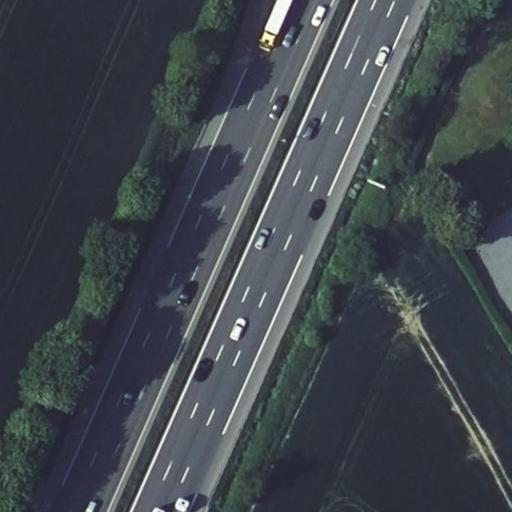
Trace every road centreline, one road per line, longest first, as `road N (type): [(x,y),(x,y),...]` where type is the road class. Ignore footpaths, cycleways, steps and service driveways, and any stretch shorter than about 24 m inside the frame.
road 1 (motorway): [(305,0),(78,511)]
road 2 (motorway): [(161,511),(386,0)]
